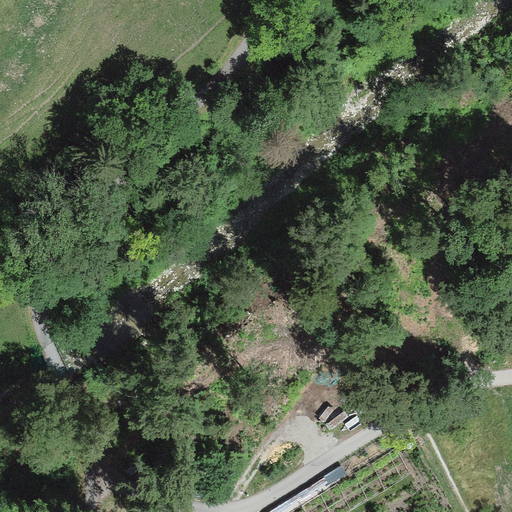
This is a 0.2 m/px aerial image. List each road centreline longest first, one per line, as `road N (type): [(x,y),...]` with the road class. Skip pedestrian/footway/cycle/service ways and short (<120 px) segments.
road 1 (residential): [(39,334),(39,290),(272,0)]
road 2 (residential): [(234,511),(444,393),(511,379)]
road 3 (unclassified): [(81,423),(137,479),(197,511)]
